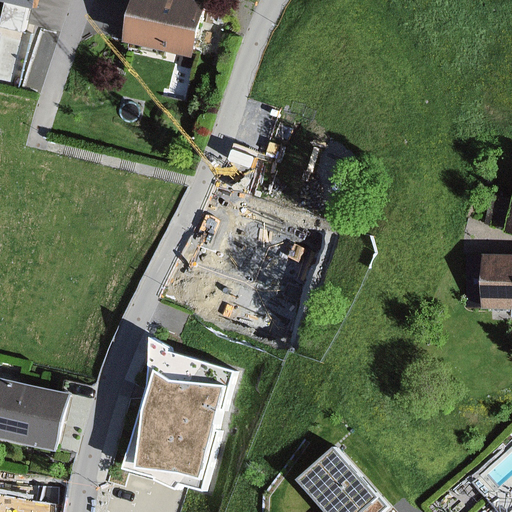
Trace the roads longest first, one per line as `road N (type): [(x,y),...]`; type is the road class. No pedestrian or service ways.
road 1 (residential): [(82,511),(120,372),(206,182),(273,0)]
road 2 (residential): [(83,0),(35,141)]
